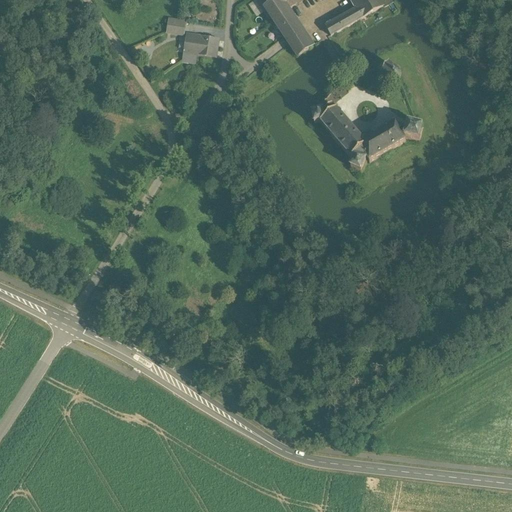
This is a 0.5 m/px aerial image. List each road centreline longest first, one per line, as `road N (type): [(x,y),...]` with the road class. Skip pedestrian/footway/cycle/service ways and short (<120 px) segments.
road 1 (unclassified): [(511,485),(288,454),(68,323)]
road 2 (track): [(378,372),(422,362),(511,308)]
road 3 (unclassified): [(68,323),(0,433)]
